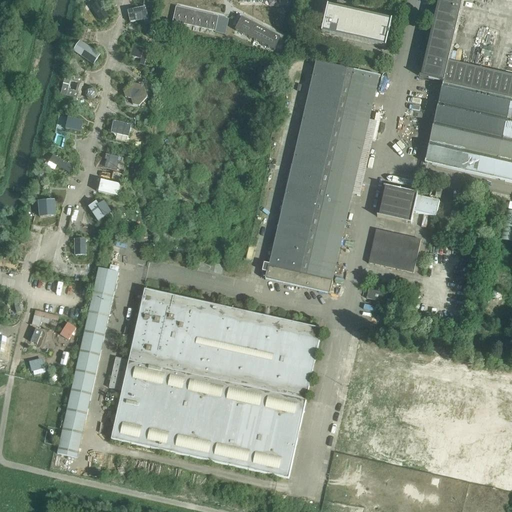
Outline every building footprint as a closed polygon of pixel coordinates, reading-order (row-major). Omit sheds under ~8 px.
[(511,0),(437,0),(420,77),(441,82),(423,163),(511,183),(511,78),(451,64),(465,0),(511,0)] [(102,23),(107,20),(98,6),(93,9),(102,23)] [(322,34),(386,48),(392,21),(328,6),(322,34)] [(146,7),(127,11),(130,23),(136,22),(142,21),(143,27),(150,25),(146,7)] [(176,7),(173,22),(180,24),(183,9),(176,7)] [(183,9),(180,24),(187,25),(190,10),(183,9)] [(190,10),(187,25),(194,27),(197,12),(190,10)] [(197,12),(194,27),(201,29),(204,14),(197,12)] [(204,14),(201,29),(208,30),(211,15),(204,14)] [(211,15),(208,30),(215,32),(218,17),(211,15)] [(237,27),(235,31),(274,51),(276,47),(277,44),(280,38),(242,18),(238,24),(237,27)] [(84,44),(77,54),(79,55),(93,65),(100,55),(84,44)] [(139,64),(144,66),(147,57),(150,57),(152,51),(145,49),(144,50),(134,47),(130,56),(141,60),(139,64)] [(266,280),(330,295),(380,77),(315,62),(266,280)] [(81,83),(82,78),(66,74),(60,94),(77,99),(78,96),(79,92),(68,90),(71,82),(81,84),(81,83)] [(68,90),(79,92),(81,84),(71,82),(68,90)] [(125,98),(131,99),(133,105),(136,106),(139,107),(147,98),(144,86),(134,84),(132,84),(124,92),(125,98)] [(94,99),(97,96),(97,92),(95,89),(91,88),(88,88),(85,91),(85,95),(87,99),(90,100),(94,99)] [(81,133),(83,122),(68,118),(66,130),(81,133)] [(111,133),(129,138),(132,125),(113,121),(111,133)] [(70,174),(74,167),(53,155),(49,162),(70,174)] [(102,178),(113,179),(112,181),(121,182),(122,174),(103,172),(102,178)] [(101,181),(99,193),(101,193),(118,197),(121,186),(101,181)] [(382,186),(375,217),(409,225),(412,213),(434,218),(437,202),(415,197),(416,194),(382,186)] [(54,201),(39,202),(40,218),(56,216),(54,201)] [(98,222),(111,214),(104,202),(98,207),(96,203),(89,208),(98,222)] [(511,242),(511,212),(504,211),(497,239),(511,242)] [(411,274),(419,240),(374,230),(366,264),(411,274)] [(75,240),(76,256),(86,255),(85,239),(75,240)] [(99,269),(58,454),(77,459),(119,273),(99,269)] [(387,294),(368,290),(366,300),(385,304),(387,294)] [(112,440),(289,480),(322,330),(145,291),(129,361),(116,358),(109,388),(122,391),(112,440)] [(17,314),(22,312),(18,298),(13,299),(17,314)] [(34,316),(32,326),(40,328),(42,318),(34,316)] [(68,324),(60,335),(69,341),(76,329),(68,324)] [(36,330),(31,342),(37,345),(42,332),(36,330)] [(411,330),(409,339),(422,342),(424,333),(411,330)] [(0,361),(9,363),(11,345),(6,344),(7,338),(0,337),(0,361)] [(63,353),(59,365),(65,367),(68,354),(63,353)] [(41,360),(29,363),(31,368),(32,367),(33,372),(45,369),(44,364),(42,364),(41,360)] [(428,362),(424,380),(511,402),(511,384),(509,383),(510,382),(494,378),(494,380),(489,378),(490,377),(474,373),(474,375),(469,373),(469,372),(454,368),(454,370),(449,368),(449,367),(434,363),(434,365),(429,363),(429,362),(428,362)] [(110,393),(107,404),(115,406),(118,395),(110,393)] [(380,495),(379,496),(398,501),(423,399),(405,394),(401,410),(402,410),(401,415),(400,415),(396,430),(397,430),(396,435),(395,435),(391,450),(392,451),(391,455),(390,455),(386,470),(387,471),(386,476),(385,475),(381,491),(382,491),(381,496),(380,495)] [(511,511),(511,508),(511,429),(511,436),(511,441),(509,441),(505,456),(507,456),(506,461),(504,461),(500,476),(502,477),(501,481),(499,481),(495,496),(497,497),(496,502),(494,501),(491,511),(511,511)]
